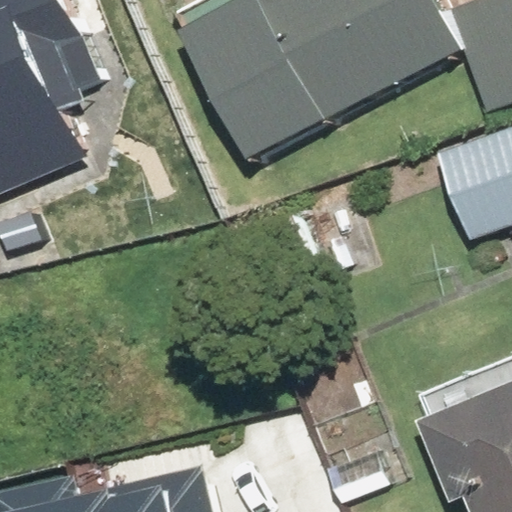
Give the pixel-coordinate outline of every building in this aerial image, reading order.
[(0,0),(0,210),(116,162),(88,96),(135,75),(102,0),(0,0)] [(230,0),(193,21),(274,165),(489,45),(463,0),(230,0)] [(489,45),(508,108),(511,106),(511,0),(504,0),(478,8),(489,45)] [(511,135),(463,153),(494,239),(511,232),(511,135)] [(358,191),(274,220),(288,261),(372,233),(358,191)] [(53,207),(0,225),(0,259),(63,238),(53,207)] [(121,210),(64,225),(72,257),(129,241),(121,210)] [(356,353),(303,376),(325,428),(378,406),(356,353)] [(511,511),(511,362),(435,392),(446,419),(473,488),(490,481),(501,511),(511,511)] [(392,448),(342,468),(357,505),(407,485),(392,448)] [(9,483),(14,507),(0,510),(0,511),(217,511),(206,465),(78,493),(72,469),(9,483)]
